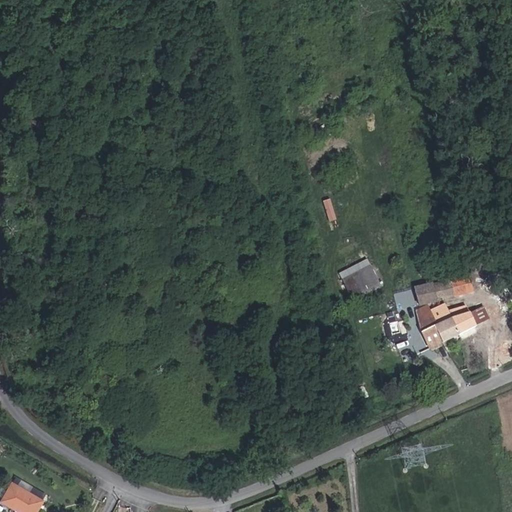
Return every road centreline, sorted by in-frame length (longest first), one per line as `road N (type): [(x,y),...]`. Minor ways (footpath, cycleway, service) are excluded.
road 1 (residential): [(348,449),(511,376)]
road 2 (residential): [(0,383),(9,407),(56,447),(120,485)]
road 3 (residential): [(214,504),(348,449)]
